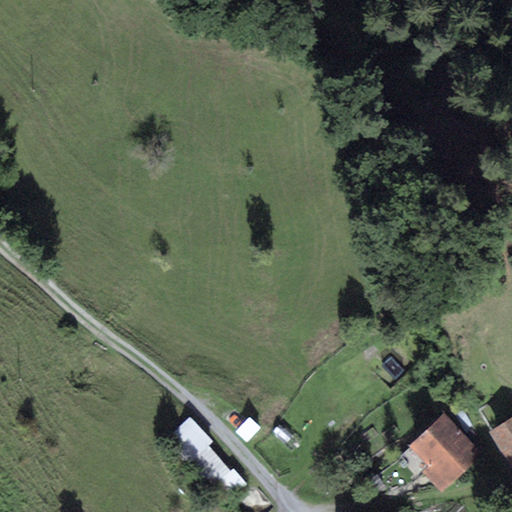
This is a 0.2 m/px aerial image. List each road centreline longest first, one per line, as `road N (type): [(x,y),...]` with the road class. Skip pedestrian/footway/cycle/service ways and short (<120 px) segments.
road 1 (track): [(0,243),(194,406),(279,495),(310,511)]
road 2 (track): [(339,511),(511,478)]
